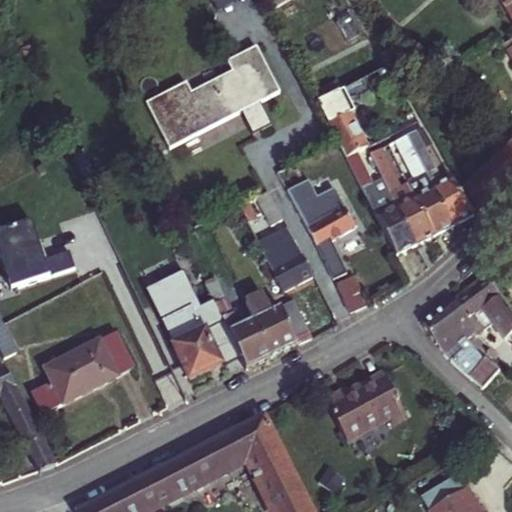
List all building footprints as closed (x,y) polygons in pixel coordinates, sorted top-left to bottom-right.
[(214,0),(219,9),(238,0),(214,0)] [(511,48),(505,54),(511,64),(511,0),(496,0),(511,23),(511,48)] [(183,87),(142,108),(166,153),(238,116),(247,134),(256,130),(258,134),(269,129),(257,106),(277,96),(254,50),(224,65),(230,75),(188,97),(183,87)] [(356,74),(364,89),(386,75),(378,62),(356,74)] [(334,86),(311,99),(337,145),(342,154),(349,150),(360,144),(343,114),(348,111),(334,86)] [(408,124),(398,130),(453,217),(470,206),(448,170),(439,175),(408,124)] [(256,130),(247,134),(250,139),(258,134),(256,130)] [(411,173),(403,178),(435,229),(453,217),(398,130),(380,141),(387,153),(395,148),(411,173)] [(511,142),(463,188),(478,210),(511,178),(511,142)] [(383,186),(385,189),(415,242),(435,229),(403,178),(395,183),(380,156),(374,159),(369,149),(363,152),(383,186)] [(364,180),(349,150),(342,154),(358,183),(364,180)] [(375,188),(383,186),(363,152),(359,154),(375,188)] [(367,199),(397,253),(415,242),(385,189),(367,199)] [(268,196),(255,203),(268,229),(281,222),(268,196)] [(303,230),(333,284),(346,276),(329,245),(351,232),(339,210),(333,213),(327,201),(314,208),(321,220),(303,230)] [(240,211),(248,226),(254,223),(247,207),(240,211)] [(25,222),(0,229),(0,275),(5,290),(70,269),(64,252),(38,260),(25,222)] [(273,236),(257,244),(283,293),(310,276),(285,228),(275,233),(273,236)] [(511,313),(485,275),(453,301),(474,330),(479,326),(483,331),(493,323),(504,337),(511,330),(511,313)] [(337,292),(350,318),(365,310),(352,284),(337,292)] [(246,369),(271,356),(252,317),(242,322),(237,311),(231,312),(222,295),(214,300),(241,358),(246,369)] [(294,304),(272,315),(263,296),(246,304),(252,317),(271,356),(311,337),(294,304)] [(228,365),(241,358),(214,300),(194,309),(202,326),(208,323),(228,365)] [(420,326),(442,354),(481,388),(497,370),(465,337),(474,330),(453,301),(420,326)] [(194,309),(193,307),(161,322),(173,349),(189,381),(220,366),(202,326),(194,309)] [(0,332),(0,356),(10,352),(0,332)] [(135,372),(117,334),(44,372),(52,388),(29,400),(38,418),(135,372)] [(491,339),(487,343),(492,349),(496,346),(491,339)] [(482,347),(486,353),(492,349),(487,343),(482,347)] [(0,428),(27,477),(27,476),(50,465),(0,375),(0,428)] [(330,403),(353,444),(396,421),(400,428),(414,420),(390,378),(353,398),(350,393),(330,403)] [(316,511),(268,418),(77,511),(169,511),(248,472),(265,511),(316,511)] [(439,491),(448,504),(481,486),(472,473),(439,491)] [(448,504),(446,505),(450,511),(497,511),(482,485),(481,486),(448,504)]
